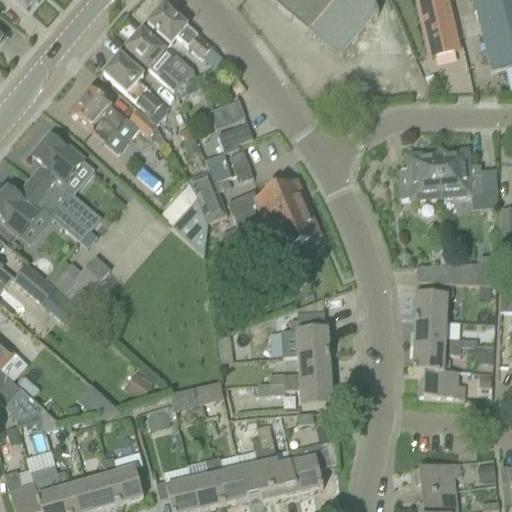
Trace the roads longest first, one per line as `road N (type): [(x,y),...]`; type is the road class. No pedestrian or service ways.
road 1 (residential): [(379,421),(373,287),(326,169)]
road 2 (residential): [(326,169),(198,0)]
road 3 (residential): [(326,169),(375,130),(403,120),(511,120)]
road 4 (tertiary): [(0,130),(109,0)]
road 5 (residential): [(511,441),(486,428),(379,421)]
